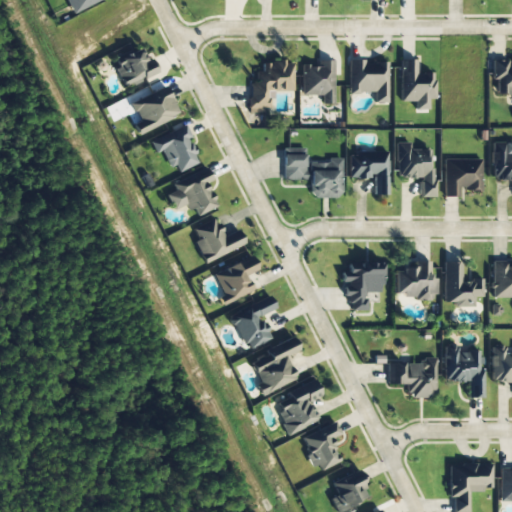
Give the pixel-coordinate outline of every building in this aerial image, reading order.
[(64,0),(71,14),(101,0),(64,0)] [(111,60),(124,89),(157,75),(150,59),(145,61),(139,48),(111,60)] [(399,102),(414,102),(413,110),(427,110),(427,100),(433,100),(433,74),(415,74),(415,60),(399,60),(399,102)] [(511,60),(509,60),(490,60),(490,80),(495,80),(495,95),(511,94),(511,60)] [(291,92),(292,62),(269,61),(269,64),(261,64),(260,72),(254,72),(254,84),(248,83),(247,111),(270,112),(270,91),(291,92)] [(348,94),(372,93),(373,103),(386,103),(386,63),(363,63),(363,61),(347,61),(348,94)] [(332,63),(300,63),(301,96),(320,96),(320,104),(333,104),(332,63)] [(138,123),(133,125),(136,134),(177,117),(165,88),(129,102),(138,123)] [(149,143),(155,154),(159,152),(168,169),(174,166),(177,173),(198,163),(186,140),(190,138),(183,125),(149,143)] [(432,197),(431,150),(409,150),(408,143),(395,143),(396,178),(418,178),(418,198),(432,197)] [(511,143),(491,143),(491,180),(511,180),(511,143)] [(387,196),(386,153),(347,153),(348,179),(373,178),(373,196),(387,196)] [(340,159),(326,159),(326,163),(305,163),(305,155),(282,155),(282,180),(309,180),(309,199),(340,199),(340,159)] [(442,197),(457,198),(457,191),(479,191),(480,159),(443,159),(442,197)] [(193,217),(215,208),(205,184),(210,182),(205,168),(171,181),(174,191),(165,195),(172,211),(188,204),(193,217)] [(191,229),(196,240),(192,242),(202,264),(244,245),(237,231),(222,238),(214,219),(191,229)] [(250,292),(244,277),(257,271),(250,257),(210,274),(223,304),(250,292)] [(395,270),(395,297),(435,298),(435,279),(429,279),(429,262),(414,262),(414,270),(395,270)] [(460,263),(442,262),(442,303),(451,303),(451,308),(471,308),(471,298),(481,298),(481,280),(460,280),(460,263)] [(490,298),(511,298),(511,262),(491,262),(490,298)] [(380,263),(347,264),(347,272),(340,273),(340,282),(343,282),(344,297),(348,297),(348,311),(365,311),(365,293),(380,293),(380,263)] [(274,309),(269,297),(228,316),(244,351),(269,340),(258,317),(274,309)] [(259,396),(295,380),(284,357),(298,351),(292,338),(247,359),(259,383),(254,385),(259,396)] [(481,399),(481,352),(456,352),(456,346),(442,346),(443,382),(466,382),(466,399),(481,399)] [(511,352),(503,352),(503,346),(490,346),(490,382),(511,382),(511,352)] [(386,385),(406,385),(406,399),(434,398),(433,358),(419,358),(419,364),(402,364),(401,363),(385,363),(386,385)] [(287,435),(316,421),(307,403),(320,397),(311,378),(284,391),(289,401),(274,409),(287,435)] [(299,437),(311,467),(316,465),(319,471),(339,463),(329,439),(339,434),(335,423),(299,437)] [(490,465),(447,465),(447,499),(451,499),(451,511),(466,511),(467,492),(481,492),(481,489),(490,488),(490,465)] [(498,502),(511,501),(511,468),(498,469),(498,502)] [(334,511),(337,511),(369,497),(357,471),(330,484),(336,496),(328,499),(334,511)]
